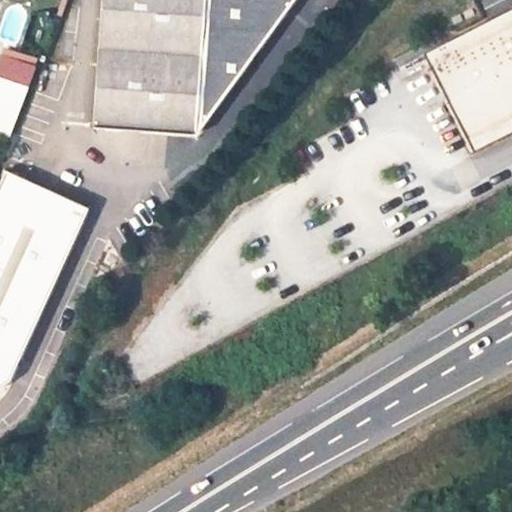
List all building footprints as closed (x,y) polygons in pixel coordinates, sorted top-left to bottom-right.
[(101,0),(93,125),(195,131),(203,19),(122,0),(101,0)] [(205,0),(122,0),(203,19),(205,0)] [(195,131),(292,0),(205,0),(203,19),(195,131)] [(511,4),(413,46),(456,148),(511,123),(511,4)] [(0,63),(0,76),(27,84),(34,65),(4,55),(0,63)] [(0,76),(0,131),(7,135),(27,84),(0,76)] [(86,205),(2,168),(0,172),(0,388),(12,379),(86,205)]
